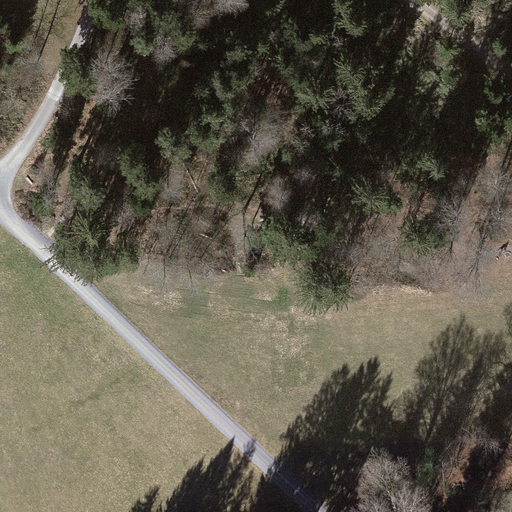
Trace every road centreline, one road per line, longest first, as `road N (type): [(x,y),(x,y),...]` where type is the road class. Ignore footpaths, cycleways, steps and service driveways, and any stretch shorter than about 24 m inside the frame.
road 1 (track): [(316,511),(0,210)]
road 2 (track): [(94,0),(67,75),(0,179)]
road 3 (track): [(511,72),(412,0)]
